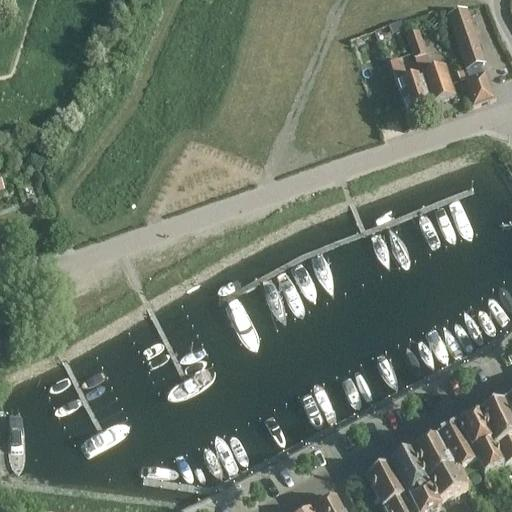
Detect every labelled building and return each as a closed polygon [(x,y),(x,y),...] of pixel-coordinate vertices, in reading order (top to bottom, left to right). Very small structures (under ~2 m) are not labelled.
[(465,11),(446,18),(465,73),(483,66),(465,11)] [(413,62),(419,78),(429,108),(453,100),(443,70),(426,76),(424,72),(429,70),(425,57),(417,34),(404,39),(412,62),(413,62)] [(389,66),(400,97),(406,116),(429,108),(419,78),(408,82),(400,62),(389,66)] [(464,83),(469,97),(473,110),(492,104),(483,77),(464,83)] [(511,403),(501,409),(511,432),(511,403)] [(478,421),(501,472),(511,467),(511,432),(501,409),(478,421)] [(456,432),(478,472),(482,480),(501,472),(478,421),(456,432)] [(478,472),(456,432),(435,443),(452,474),(456,472),(461,481),(478,472)] [(452,474),(435,443),(410,457),(436,508),(437,508),(466,494),(461,481),(456,472),(452,474)] [(410,511),(439,511),(437,508),(436,508),(410,457),(387,469),(410,511)] [(410,511),(387,469),(365,482),(380,511),(410,511)] [(339,511),(333,500),(312,511),(339,511)] [(495,511),(507,511),(502,500),(493,504),(495,511)]
